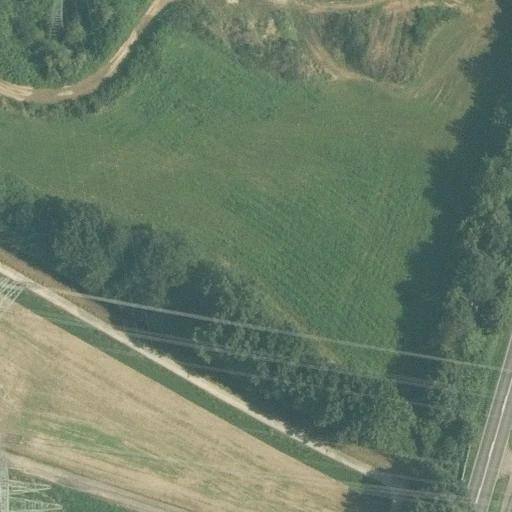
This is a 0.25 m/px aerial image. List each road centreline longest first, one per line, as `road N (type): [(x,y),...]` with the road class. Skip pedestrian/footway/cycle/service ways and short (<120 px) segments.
road 1 (track): [(0,270),(384,484),(394,511)]
road 2 (track): [(147,511),(0,464)]
road 3 (primary): [(474,511),(511,379)]
